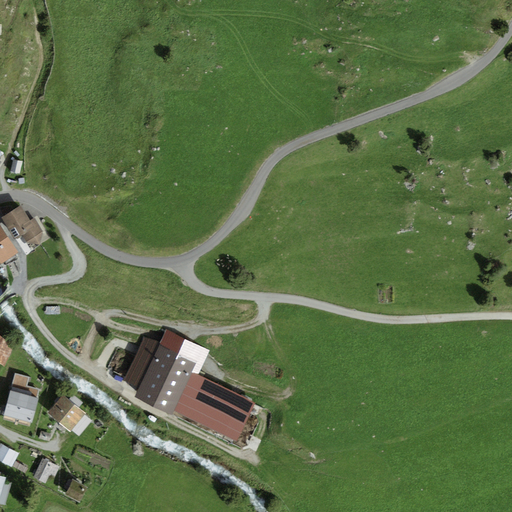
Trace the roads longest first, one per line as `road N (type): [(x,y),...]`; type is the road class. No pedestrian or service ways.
road 1 (unclassified): [(511,25),(486,60),(444,89),(289,148),(219,238),(193,257),(163,264),(129,259),(29,200),(0,197)]
road 2 (track): [(176,262),(224,294),(395,320),(511,315)]
road 3 (track): [(159,414),(70,356),(31,310),(28,290),(67,270),(64,224)]
road 4 (track): [(85,366),(107,311),(229,329),(261,319),(261,298)]
